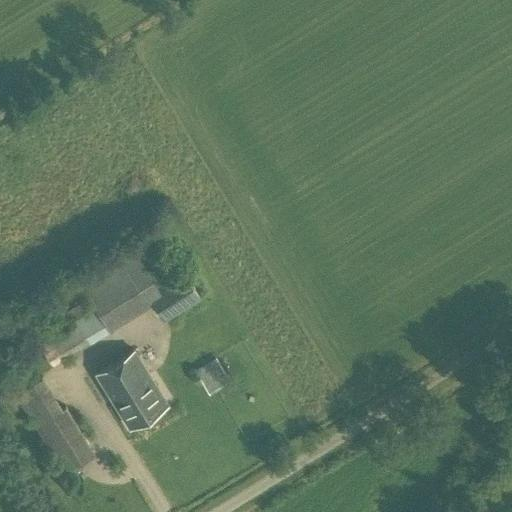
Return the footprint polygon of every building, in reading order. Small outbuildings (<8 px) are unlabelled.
[(201,299),(186,275),(160,291),(151,296),(155,302),(166,320),(201,299)] [(108,330),(89,298),(65,312),(72,323),(40,343),(52,364),(108,330)] [(130,428),(168,404),(134,349),(96,373),(130,428)] [(207,391),(228,379),(218,363),(197,374),(207,391)] [(68,410),(65,406),(62,408),(35,425),(64,471),(94,452),(68,410)]
